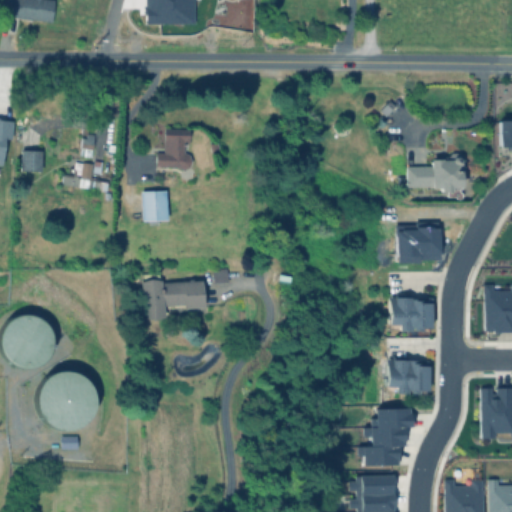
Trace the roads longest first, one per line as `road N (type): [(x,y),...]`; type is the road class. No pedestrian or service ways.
road 1 (tertiary): [(0,57),(495,63)]
road 2 (residential): [(414,511),(445,403),(449,292),(493,198)]
